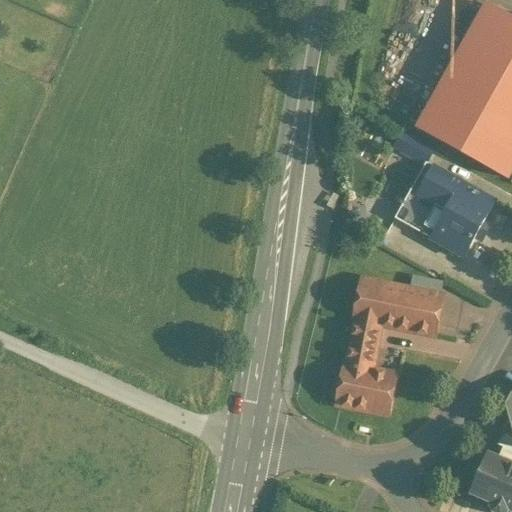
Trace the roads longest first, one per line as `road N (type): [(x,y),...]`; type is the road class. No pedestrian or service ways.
road 1 (secondary): [(243,444),(321,0)]
road 2 (residential): [(243,444),(0,338)]
road 3 (residential): [(390,468),(436,440),(511,313)]
road 4 (residential): [(243,444),(390,468)]
